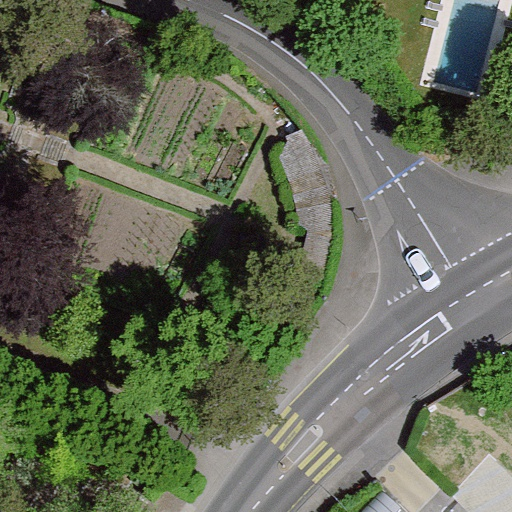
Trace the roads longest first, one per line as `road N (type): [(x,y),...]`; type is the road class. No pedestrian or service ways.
road 1 (residential): [(480,302),(366,133),(305,64),(190,0)]
road 2 (tertiary): [(343,416),(480,302)]
road 3 (residential): [(343,416),(442,511)]
road 4 (tertiary): [(254,511),(343,416)]
